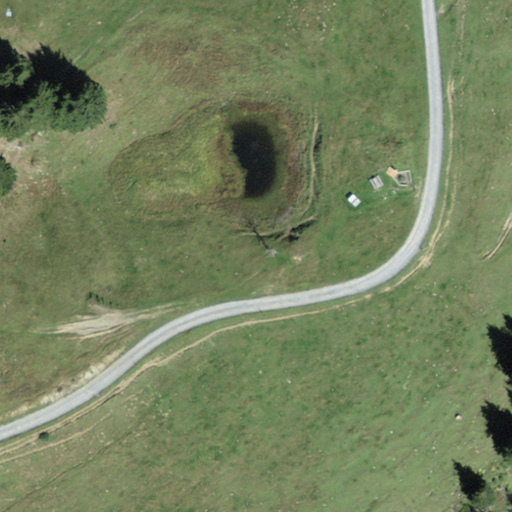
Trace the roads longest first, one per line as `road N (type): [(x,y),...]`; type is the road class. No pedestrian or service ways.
road 1 (track): [(428,0),(438,129),(431,191),(403,260)]
road 2 (track): [(403,260),(356,287),(174,327)]
road 3 (track): [(174,327),(79,399),(0,434)]
